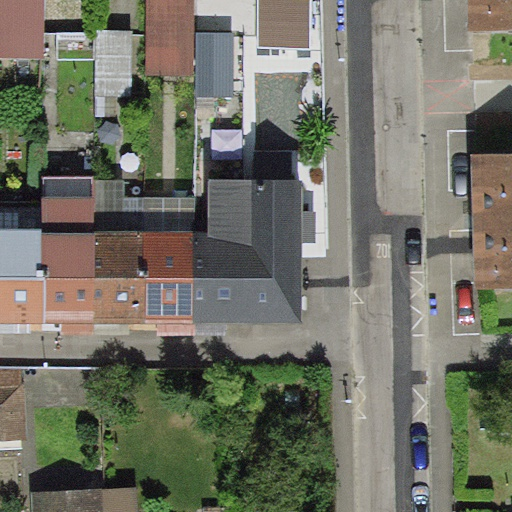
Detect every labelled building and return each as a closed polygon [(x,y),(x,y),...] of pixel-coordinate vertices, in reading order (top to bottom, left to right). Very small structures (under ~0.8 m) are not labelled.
[(0,0),(0,56),(43,55),(40,0),(0,0)] [(511,0),(454,0),(454,37),(511,36),(511,0)] [(92,91),(132,90),(130,27),(91,28),(92,91)] [(199,94),(237,94),(237,30),(199,30),(199,94)] [(511,158),(461,159),(463,297),(511,295),(511,158)] [(46,313),(97,313),(96,237),(96,177),(47,177),(47,235),(46,313)] [(249,311),(303,311),(301,179),(248,180),(249,311)] [(195,310),(249,311),(248,180),(212,181),(213,223),(196,222),(196,234),(195,310)] [(147,313),(195,310),(196,234),(150,236),(147,313)] [(0,313),(46,313),(47,235),(0,236),(0,313)] [(97,313),(147,313),(150,236),(96,237),(97,313)]
